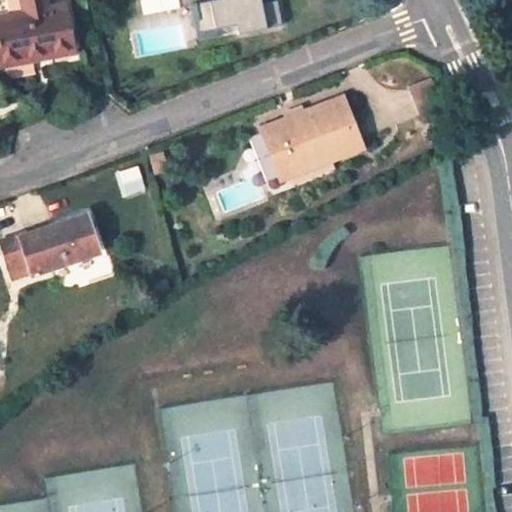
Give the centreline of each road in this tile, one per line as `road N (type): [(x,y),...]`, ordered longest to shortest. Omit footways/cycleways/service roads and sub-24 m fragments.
road 1 (residential): [(430,14),(0,178)]
road 2 (tertiary): [(430,14),(462,79),(497,123)]
road 3 (tertiary): [(497,123),(483,69),(452,6)]
